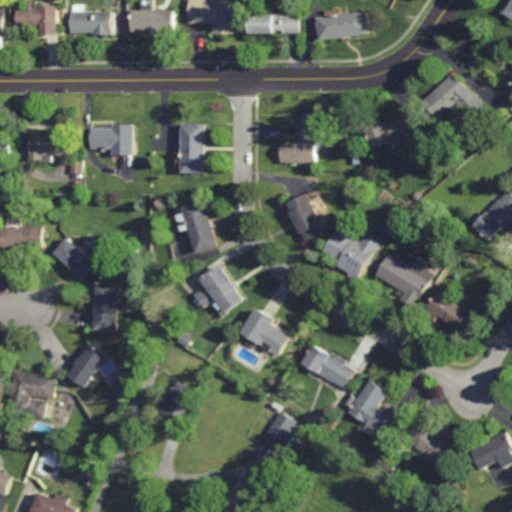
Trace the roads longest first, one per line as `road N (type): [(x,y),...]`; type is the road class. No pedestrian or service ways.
road 1 (residential): [(452,0),(417,51),(371,76),(0,80)]
road 2 (residential): [(511,336),(488,375),(452,377),(280,265),(252,227),(246,196),(245,80)]
